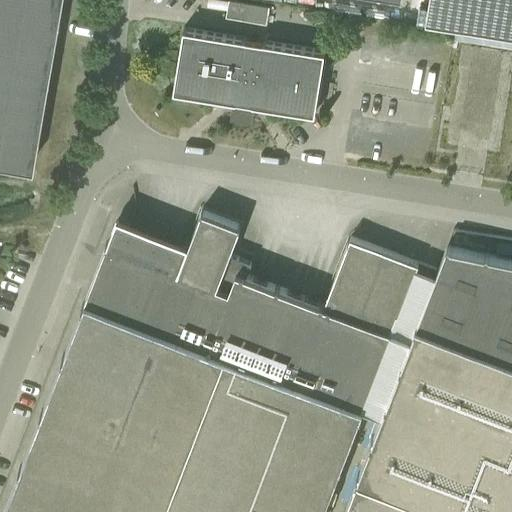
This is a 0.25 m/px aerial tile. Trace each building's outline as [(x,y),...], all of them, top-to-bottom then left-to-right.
[(0,0),(0,160),(29,165),(57,0),(0,0)] [(226,16),(246,19),(267,22),(269,6),(249,2),(234,0),(228,0),(227,8),(226,16)] [(511,0),(428,0),(426,15),(511,28),(511,0)] [(315,112),(325,50),(184,28),(174,90),(315,112)] [(103,250),(0,511),(321,511),(418,262),(382,248),(351,235),(324,303),(247,273),(255,253),(232,244),(240,223),(202,208),(189,241),(118,214),(117,214),(116,214),(107,240),(103,250)] [(511,511),(511,258),(447,245),(416,322),(342,511),(511,511)]
